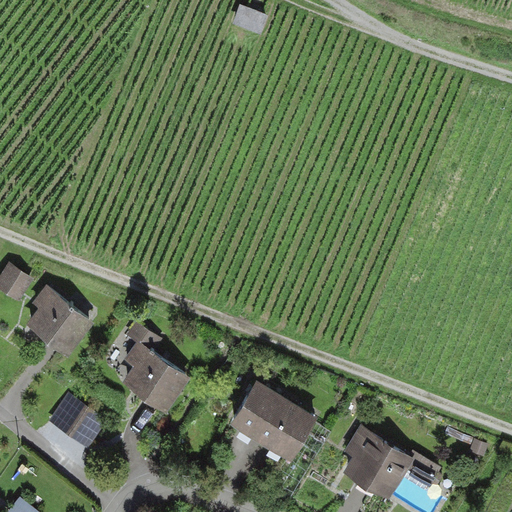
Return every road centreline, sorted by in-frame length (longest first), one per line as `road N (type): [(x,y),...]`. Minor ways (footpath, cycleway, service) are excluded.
road 1 (track): [(511,427),(0,228)]
road 2 (track): [(511,73),(307,0)]
road 3 (residential): [(121,511),(138,494),(166,484),(252,511)]
